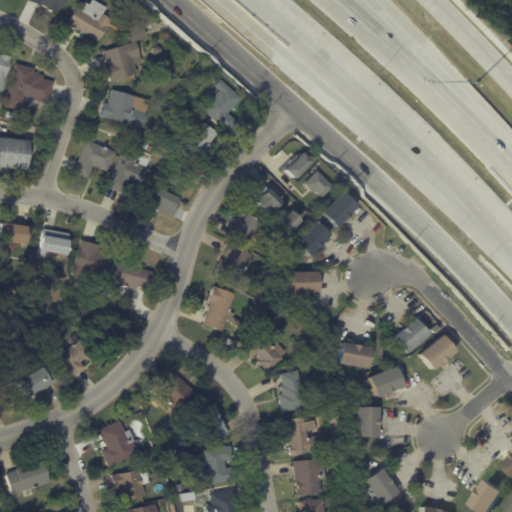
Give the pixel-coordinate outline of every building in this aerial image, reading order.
[(40,4),(30,0),(63,0),(58,12),(49,8),(49,7),(43,4),(43,6),(40,4)] [(107,8),(103,13),(112,19),(100,41),(67,22),(69,19),(70,19),(77,6),(80,8),(84,0),(90,4),(92,0),(96,0),(107,7),(107,8)] [(142,26),(147,35),(136,42),(142,63),(135,65),(137,74),(111,82),(106,63),(108,62),(105,51),(132,43),(123,27),(137,19),(142,26)] [(155,51),(156,48),(159,46),(162,47),(164,51),(162,54),(159,55),(156,54),(155,51)] [(0,54),(2,55),(2,53),(12,56),(4,91),(0,90),(0,54)] [(28,66),(36,68),(35,73),(45,76),(44,79),(56,81),(51,103),(50,103),(48,110),(25,105),(23,111),(7,107),(17,64),(28,66)] [(207,71),(212,66),(216,70),(211,75),(207,71)] [(235,107),(229,114),(238,123),(230,133),(201,108),(209,98),(206,96),(220,80),(242,99),(235,107)] [(103,114),(106,102),(109,103),(113,89),(151,100),(144,128),(128,124),(129,123),(102,116),(103,114)] [(8,111),(15,113),(13,119),(7,117),(8,111)] [(218,136),(213,143),(215,144),(200,165),(194,160),(194,159),(184,152),(183,152),(177,148),(186,135),(193,140),(205,123),(219,134),(218,136)] [(26,169),(0,165),(0,136),(29,139),(26,169)] [(98,168),(95,167),(90,179),(76,174),(88,140),(102,145),(102,146),(118,152),(110,173),(98,168)] [(120,191),(110,187),(124,151),(137,156),(140,149),(153,155),(148,168),(155,170),(148,189),(131,183),(127,194),(120,191)] [(290,179),(281,170),(299,152),(308,161),(306,163),(308,166),(301,173),(299,170),(290,179)] [(308,193),(300,184),(313,171),(329,187),(318,198),(310,191),(308,193)] [(175,195),(182,199),(181,201),(182,202),(175,217),(153,206),(162,188),(175,195)] [(264,188),(277,201),(269,210),(265,207),(261,211),(251,202),(264,188)] [(347,214),(333,227),(318,212),(340,191),(354,206),(347,214)] [(292,212),(299,218),(295,222),(294,221),(284,232),(274,223),(285,211),(286,212),(289,209),(292,212)] [(229,234),(234,225),(230,222),(236,211),(254,221),(242,243),(228,235),(229,234)] [(316,245),(305,256),(290,241),(311,220),(326,235),(316,245)] [(7,223),(30,227),(28,245),(0,241),(0,235),(2,223),(7,223)] [(43,228),(67,232),(66,239),(70,240),(66,262),(38,257),(40,249),(42,249),(44,237),(42,236),(43,228)] [(84,238),(100,243),(98,252),(112,256),(104,284),(72,275),(79,249),(78,249),(81,237),(84,238)] [(228,242),(249,254),(233,285),(211,274),(218,260),(220,261),(223,257),(220,255),(227,242),(228,242)] [(126,262),(143,266),(142,269),(153,272),(148,289),(138,286),(137,290),(129,288),(127,295),(108,290),(116,259),(126,262)] [(299,295),(285,295),(285,273),(315,272),(315,294),(299,295)] [(202,323),(208,305),(206,304),(212,287),(233,295),(227,312),(233,314),(230,323),(225,321),(221,332),(201,326),(202,323)] [(388,337),(411,318),(425,334),(402,353),(388,337)] [(236,319),(242,324),(238,329),(232,325),(236,319)] [(264,338),(271,346),(275,342),(285,352),(280,357),(281,359),(266,373),(256,363),(258,361),(254,355),(248,360),(239,350),(258,332),(264,338)] [(444,358),(429,371),(415,355),(438,335),(452,351),(444,358)] [(85,371),(76,378),(60,358),(74,347),(70,341),(76,336),(80,341),(86,337),(99,354),(89,362),(87,359),(82,364),(86,370),(85,371)] [(351,346),(368,349),(364,370),(335,365),(339,343),(351,346)] [(290,367),(286,361),(291,357),(295,363),(290,367)] [(54,383),(26,399),(17,383),(45,367),(54,383)] [(391,390),(373,397),(365,377),(393,367),(401,387),(391,390)] [(299,382),(305,407),(280,413),(276,395),(280,394),(278,386),(281,385),(278,375),(296,370),(299,382)] [(185,386),(197,396),(180,416),(151,392),(168,372),(185,386)] [(222,424),(227,434),(209,444),(207,439),(204,440),(190,414),(207,405),(207,406),(211,404),(222,424)] [(374,419),(374,439),(352,438),(353,408),(375,409),(374,419)] [(304,426),(306,438),(316,436),(319,452),(289,457),(287,447),(289,447),(288,440),(285,440),(284,431),(286,431),(285,420),(303,417),(304,426)] [(116,422),(120,433),(126,430),(131,443),(130,443),(135,455),(104,468),(97,452),(103,449),(101,443),(100,444),(94,431),(115,421),(116,422)] [(156,426),(160,421),(166,426),(162,431),(156,426)] [(156,434),(160,430),(164,434),(160,438),(156,434)] [(228,448),(230,460),(222,462),(225,483),(207,486),(205,471),(199,472),(197,463),(203,462),(201,451),(228,447),(228,448)] [(511,475),(503,464),(511,456),(511,475)] [(291,474),(290,462),(322,459),(324,479),(318,480),(320,494),(293,497),(291,474)] [(31,488),(8,496),(1,474),(12,471),(11,470),(38,461),(45,483),(31,488)] [(358,477),(356,472),(362,469),(365,475),(358,477)] [(384,481),(392,493),(375,506),(358,482),(376,469),(384,481)] [(141,497),(117,502),(114,489),(110,490),(107,476),(136,470),(136,471),(142,470),(145,484),(139,485),(142,497),(141,497)] [(479,511),(469,505),(485,480),(503,492),(490,511),(479,511)] [(406,495),(399,500),(392,491),(399,485),(406,495)] [(181,486),(181,492),(173,494),(172,487),(181,486)] [(234,491),(237,511),(203,511),(202,504),(208,503),(207,495),(234,490),(234,491)] [(192,501),(178,504),(177,495),(190,493),(192,501)] [(296,511),(296,502),(321,500),(321,511),(296,511)]
